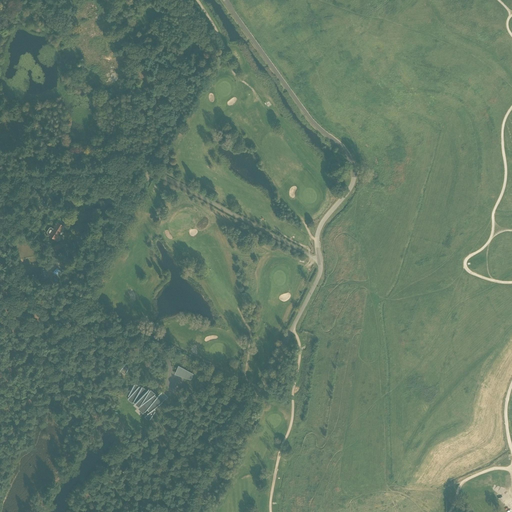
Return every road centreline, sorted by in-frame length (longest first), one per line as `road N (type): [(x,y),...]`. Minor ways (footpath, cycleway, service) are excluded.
road 1 (unclassified): [(198,511),(314,285),(320,225),(354,170),(227,0)]
road 2 (track): [(151,172),(0,462)]
road 3 (track): [(291,331),(299,343),(292,416),(270,511)]
road 4 (unclassified): [(151,172),(0,176)]
